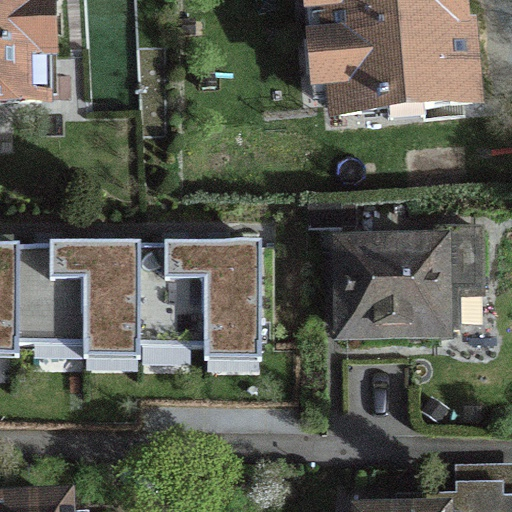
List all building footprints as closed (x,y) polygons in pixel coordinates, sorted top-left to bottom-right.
[(41,60),(51,60),(49,0),(0,0),(0,103),(41,102),(41,60)] [(328,0),(331,30),(306,32),(308,47),(332,44),(339,115),(387,111),(388,120),(425,117),(424,108),(472,103),(462,0),(328,0)] [(155,212),(98,214),(99,250),(157,248),(155,212)] [(436,237),(436,252),(344,253),(346,336),(441,335),(441,332),(458,331),(457,298),(483,298),(482,236),(436,237)] [(52,257),(0,259),(0,342),(55,340),(55,337),(65,336),(63,296),(53,296),(52,257)] [(228,511),(229,486),(178,485),(178,511),(228,511)] [(511,511),(511,501),(500,501),(500,488),(458,489),(458,499),(435,499),(435,511),(511,511)]
